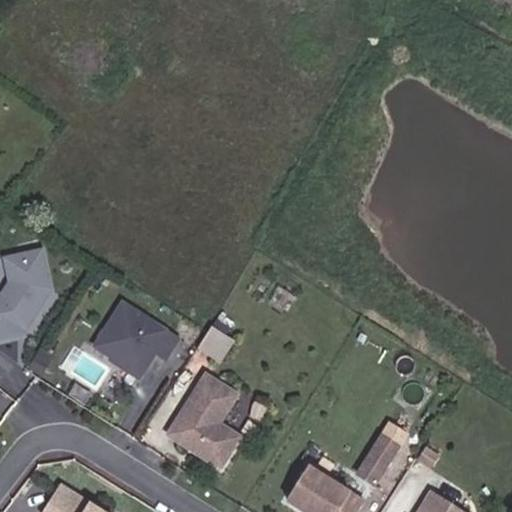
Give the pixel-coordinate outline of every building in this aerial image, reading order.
[(46,333),(71,295),(63,257),(25,264),(29,289),(23,301),(2,307),(12,347),(37,341),(36,335),(42,334),(46,333)] [(173,360),(187,341),(146,311),(116,352),(157,382),(173,360)] [(230,369),(244,347),(227,336),(213,358),(230,369)] [(186,369),(200,350),(187,341),(173,360),(186,369)] [(87,347),(71,367),(97,387),(113,368),(87,347)] [(237,432),(257,404),(226,382),(185,441),(199,451),(202,447),(213,454),(210,459),(237,477),(259,446),(237,432)] [(402,477),(418,453),(401,443),(386,466),(402,477)] [(402,477),(386,466),(377,480),(394,491),(402,477)] [(377,511),(381,507),(325,474),(304,508),(311,511),(377,511)] [(111,511),(80,492),(67,511),(111,511)] [(469,511),(451,500),(443,511),(469,511)]
